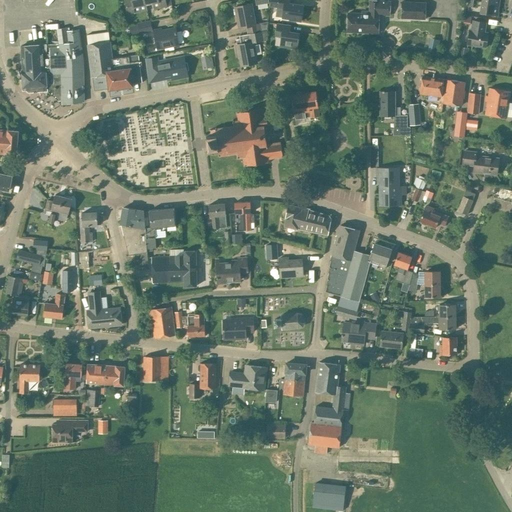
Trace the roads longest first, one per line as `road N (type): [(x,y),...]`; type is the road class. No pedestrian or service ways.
road 1 (unclassified): [(474,370),(473,291),(457,261),(339,210)]
road 2 (residential): [(131,308),(169,298),(320,289)]
road 3 (unclassified): [(130,341),(315,354)]
road 4 (unclassified): [(315,354),(474,370)]
road 5 (residential): [(55,138),(91,112),(192,91)]
road 6 (unclassified): [(511,508),(480,444),(474,370)]
road 7 (residential): [(326,65),(393,63),(468,74)]
road 8 (unclassified): [(339,210),(269,190),(205,195)]
road 9 (residential): [(131,308),(110,189)]
